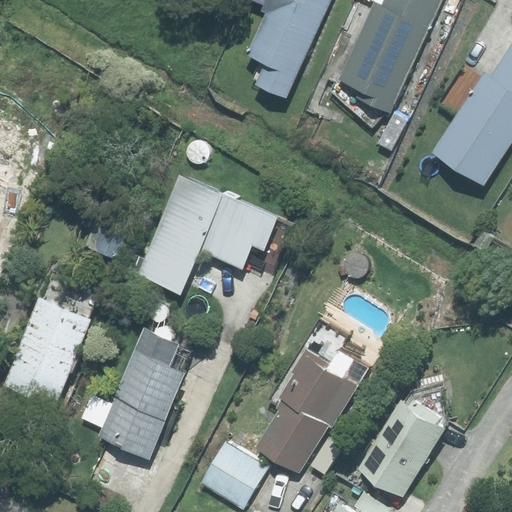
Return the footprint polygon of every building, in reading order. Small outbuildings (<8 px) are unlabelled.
[(280,62),(271,84),(302,97),(342,0),(277,0),(273,12),(279,14),(261,55),(280,62)] [(373,88),(368,98),(404,113),(452,0),(393,0),(391,5),(386,3),(353,80),(373,88)] [(483,75),(429,154),(479,188),(511,139),(511,47),(510,46),(488,79),(483,75)] [(220,187),(181,171),(139,272),(182,290),(200,247),(244,265),(253,242),(265,246),(279,211),(220,187)] [(148,224),(114,208),(96,246),(130,262),(148,224)] [(28,221),(0,209),(0,257),(11,262),(28,221)] [(57,293),(16,383),(71,408),(112,319),(57,293)] [(161,326),(109,436),(160,461),(203,371),(189,365),(199,344),(161,326)] [(296,399),(291,407),(295,410),(270,446),(309,473),(341,427),(345,428),(373,386),(368,383),(377,370),(351,352),(343,363),(324,349),(309,371),(312,374),(295,398),(296,399)] [(357,459),(370,468),(348,499),(342,494),(329,511),(380,511),(398,488),(400,490),(450,420),(407,390),(357,459)] [(238,442),(211,483),(253,509),(279,468),(238,442)]
